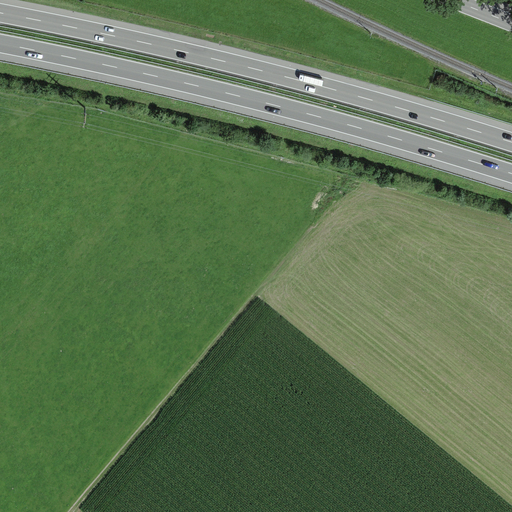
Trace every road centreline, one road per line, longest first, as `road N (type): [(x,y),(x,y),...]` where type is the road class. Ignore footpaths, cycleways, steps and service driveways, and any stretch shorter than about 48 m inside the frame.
road 1 (motorway): [(511,142),(246,66),(0,12)]
road 2 (motorway): [(0,44),(246,98),(511,174)]
road 3 (track): [(63,511),(288,209)]
